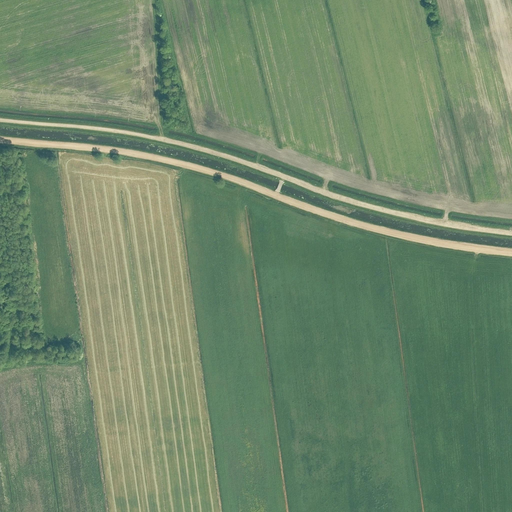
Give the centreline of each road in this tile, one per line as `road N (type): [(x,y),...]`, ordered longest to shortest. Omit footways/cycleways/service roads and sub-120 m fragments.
road 1 (track): [(511,232),(361,203),(195,145),(0,118)]
road 2 (track): [(0,139),(159,157),(391,232),(511,251)]
